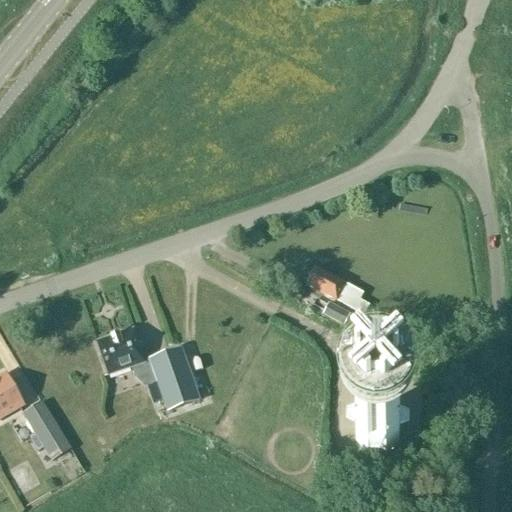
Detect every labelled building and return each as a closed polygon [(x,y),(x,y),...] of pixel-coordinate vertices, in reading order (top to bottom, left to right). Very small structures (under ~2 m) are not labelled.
[(314,269),(305,286),(352,311),(361,294),(314,269)] [(322,316),(344,327),(350,316),(328,304),(322,316)] [(143,364),(132,332),(97,344),(108,376),(143,364)] [(188,392),(175,353),(146,364),(148,369),(132,375),(133,378),(144,388),(153,385),(159,402),(188,392)] [(0,378),(0,419),(23,406),(6,376),(0,378)] [(62,437),(41,404),(23,416),(44,449),(62,437)] [(355,427),(354,435),(355,443),(359,450),(365,455),(373,458),(381,458),(389,455),(395,450),(399,443),(401,435),(399,427),(395,420),(389,414),(381,412),(373,412),(365,414),(359,420),(355,427)]
